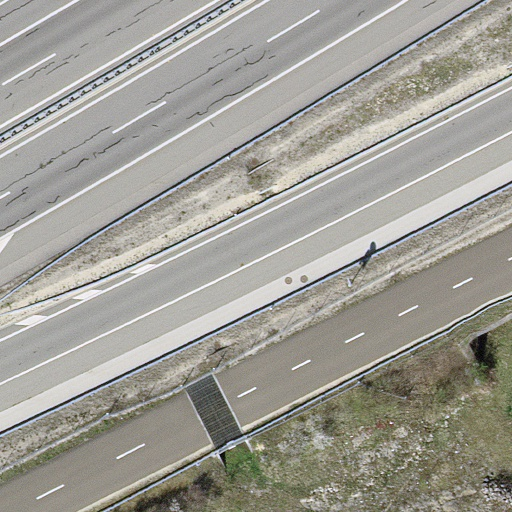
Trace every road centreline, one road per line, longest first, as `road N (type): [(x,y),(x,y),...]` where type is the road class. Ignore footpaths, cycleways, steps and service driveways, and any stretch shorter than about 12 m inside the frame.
road 1 (unclassified): [(511,253),(3,511)]
road 2 (motorway): [(0,361),(511,109)]
road 3 (motorway): [(0,192),(329,0)]
road 4 (motorway): [(146,0),(0,84)]
